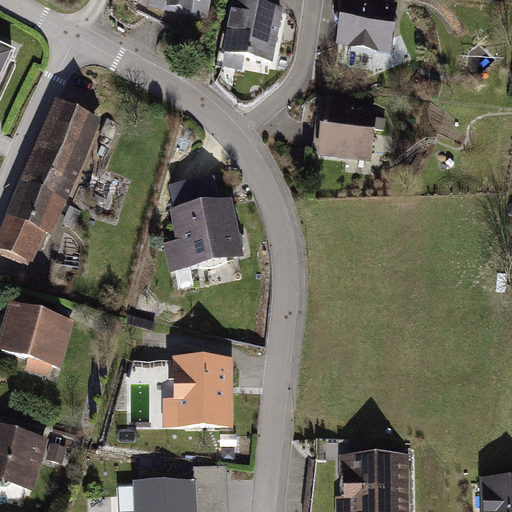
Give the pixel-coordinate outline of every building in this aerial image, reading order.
[(208,0),(146,0),(145,6),(205,19),(208,0)] [(271,0),(230,0),(217,71),(269,81),(284,7),(271,5),(271,0)] [(352,0),(344,0),(339,48),(392,55),(398,6),(352,0)] [(0,83),(15,51),(0,44),(0,83)] [(378,106),(320,100),(314,156),(372,162),(378,106)] [(0,252),(36,267),(96,128),(60,112),(0,252)] [(234,191),(169,204),(176,241),(162,243),(167,273),(247,258),(234,191)] [(72,320),(9,301),(0,329),(0,348),(57,366),(72,320)] [(233,354),(172,356),(173,426),(234,425),(233,354)] [(43,447),(0,436),(0,481),(32,489),(43,447)] [(404,511),(404,459),(342,459),(342,511),(404,511)] [(194,478),(133,480),(133,511),(228,511),(227,466),(194,467),(194,478)] [(511,511),(511,482),(485,484),(486,511),(511,511)]
